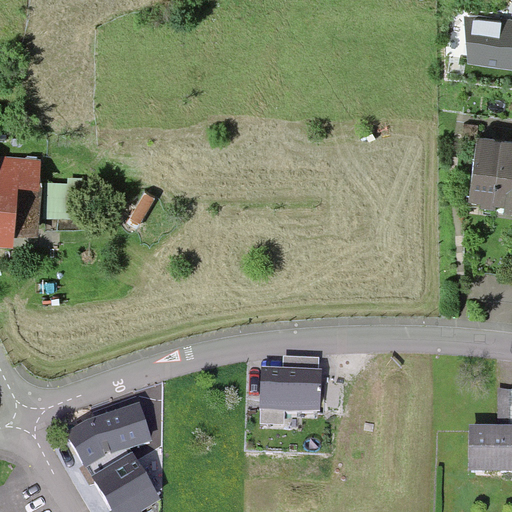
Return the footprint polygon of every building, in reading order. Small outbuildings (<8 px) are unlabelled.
[(511,20),(465,16),(467,64),(511,69),(511,20)] [(502,142),(477,138),(468,202),(492,206),(502,142)] [(511,215),(511,143),(502,142),(492,206),(505,207),(504,214),(511,215)] [(0,245),(13,246),(14,235),(39,237),(42,185),(41,185),(42,158),(0,156),(0,245)] [(283,355),(283,366),(319,367),(320,357),(283,355)] [(321,412),(323,368),(319,367),(283,366),(261,365),(260,409),(261,409),(260,424),(285,425),(285,410),(321,412)] [(511,389),(498,387),(498,424),(511,424),(511,389)] [(153,440),(140,401),(88,419),(65,432),(84,464),(111,453),(126,448),(153,440)] [(469,424),(469,471),(511,470),(511,424),(498,424),(469,424)] [(108,511),(142,511),(161,499),(133,451),(129,454),(126,448),(111,453),(84,464),(80,468),(90,485),(96,484),(112,510),(108,511)]
